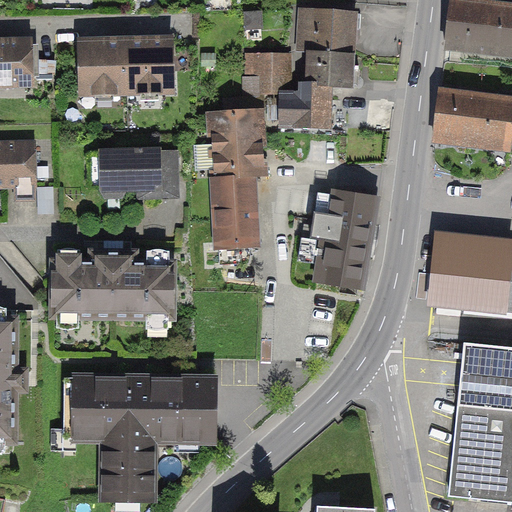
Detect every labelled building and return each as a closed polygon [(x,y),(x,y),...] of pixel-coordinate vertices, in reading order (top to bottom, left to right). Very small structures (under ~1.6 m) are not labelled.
[(511,6),(462,1),(456,49),(511,55),(511,6)] [(363,15),(305,10),(302,47),(310,48),(309,53),(354,56),(356,29),(362,29),(363,15)] [(127,43),(128,92),(173,91),(172,41),(127,43)] [(32,43),(0,43),(0,84),(33,83),(32,43)] [(83,93),(128,92),(127,43),(82,44),(83,93)] [(353,66),(354,56),(309,53),(308,85),(304,86),(304,96),(331,97),(331,87),(359,88),(360,67),(353,66)] [(291,56),(248,56),(248,75),(245,75),(245,98),(256,98),(256,94),(283,95),(291,95),(291,56)] [(291,95),(283,95),(282,126),(330,128),(331,97),(304,96),(291,95)] [(511,100),(449,96),(445,142),(511,147),(511,100)] [(227,113),(212,115),(216,179),(253,177),(264,176),(258,99),(226,101),(227,113)] [(35,145),(0,145),(0,185),(17,185),(17,200),(37,200),(35,145)] [(185,151),(107,155),(109,201),(187,197),(185,151)] [(256,244),(253,177),(216,179),(220,246),(256,244)] [(54,189),(38,189),(39,213),(55,213),(54,189)] [(362,289),(376,200),(338,194),(334,215),(315,212),(311,238),(321,240),(314,282),(362,289)] [(511,256),(508,256),(510,240),(441,234),(435,300),(511,307),(511,256)] [(179,260),(54,260),(54,319),(179,318),(179,260)] [(20,314),(0,314),(0,444),(19,445),(20,314)] [(511,348),(466,344),(450,496),(511,502),(511,348)] [(216,379),(65,378),(65,442),(103,442),(103,500),(153,500),(153,441),(216,441),(216,379)]
